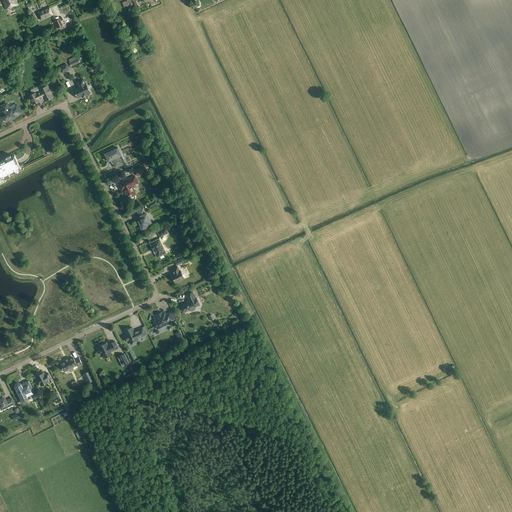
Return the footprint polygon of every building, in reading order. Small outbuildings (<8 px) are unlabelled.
[(129,0),(124,0),(125,1),(122,2),(124,7),(127,6),(128,11),(131,10),(130,9),(134,8),(132,3),(132,4),(131,1),(129,0)] [(49,7),(37,12),(41,20),(53,14),(49,7)] [(62,26),(59,19),(54,21),(57,28),(62,26)] [(76,56),(74,57),(68,60),(71,66),(80,62),(83,60),(82,57),(78,58),(77,59),(76,56)] [(59,68),(61,73),(69,69),(66,64),(59,68)] [(83,98),(89,95),(89,93),(90,92),(86,83),(85,83),(83,78),(76,82),(78,86),(77,87),(77,88),(73,90),(77,98),(82,96),(83,98)] [(31,90),(33,94),(35,93),(36,93),(41,91),(40,89),(43,87),(42,85),(31,90)] [(49,89),(47,86),(43,87),(40,89),(41,91),(36,93),(35,93),(33,94),(29,96),(33,104),(39,101),(39,100),(44,97),(45,100),(53,97),(51,93),(51,92),(50,89),(49,89)] [(14,104),(9,108),(7,103),(0,106),(0,114),(0,115),(0,120),(2,123),(11,119),(12,120),(22,112),(17,105),(15,106),(14,104)] [(106,151),(107,153),(105,154),(108,161),(111,159),(115,167),(124,163),(121,155),(118,147),(115,149),(114,147),(106,151)] [(0,183),(6,180),(5,178),(22,171),(14,155),(0,162),(0,183)] [(134,169),(138,176),(147,172),(146,168),(149,167),(147,164),(144,165),(134,169)] [(135,195),(134,191),(131,186),(138,183),(135,176),(118,184),(120,189),(122,188),(124,191),(124,192),(125,195),(126,195),(128,198),(129,197),(130,199),(131,200),(132,200),(133,200),(134,200),(134,199),(135,198),(135,197),(135,196),(134,195),(135,195)] [(146,203),(149,209),(159,205),(156,198),(146,203)] [(142,231),(148,229),(146,226),(148,225),(147,224),(151,223),(146,213),(145,214),(143,209),(138,211),(140,216),(142,219),(141,219),(141,220),(138,221),(140,225),(139,225),(142,231)] [(157,232),(160,237),(168,233),(165,228),(157,232)] [(159,239),(151,243),(157,257),(165,253),(159,239)] [(175,282),(184,278),(180,271),(179,271),(177,267),(172,269),(174,274),(171,275),(175,282)] [(181,305),(182,307),(183,310),(184,310),(185,312),(190,309),(191,311),(192,311),(195,310),(195,309),(194,307),(199,305),(196,298),(195,298),(192,292),(186,295),(189,302),(187,303),(187,302),(181,305)] [(172,312),(169,313),(165,315),(164,313),(162,314),(161,313),(157,315),(157,316),(154,318),(156,321),(154,322),(157,328),(161,326),(162,328),(163,328),(164,328),(165,327),(164,325),(169,323),(169,322),(175,319),(172,312)] [(127,335),(125,336),(123,337),(125,342),(129,340),(131,344),(138,341),(138,342),(139,342),(137,338),(145,335),(145,336),(146,336),(142,327),(141,327),(142,328),(134,332),(131,326),(132,328),(130,329),(130,328),(123,331),(124,332),(125,331),(127,335)] [(106,343),(103,344),(102,344),(100,345),(100,346),(98,347),(99,348),(97,349),(100,354),(102,353),(104,358),(112,354),(110,351),(112,350),(113,351),(118,348),(115,341),(110,344),(110,345),(108,346),(106,343)] [(129,363),(125,353),(119,356),(124,366),(129,363)] [(73,357),(60,364),(64,372),(68,369),(69,371),(70,372),(73,370),(73,369),(72,367),(77,365),(77,366),(82,364),(79,358),(74,360),(73,357)] [(94,380),(89,370),(83,374),(87,383),(94,380)] [(40,384),(41,386),(48,382),(48,384),(52,382),(50,379),(51,379),(48,373),(44,375),(43,373),(40,374),(40,373),(38,373),(37,374),(37,375),(37,376),(36,376),(37,378),(35,379),(38,385),(40,384)] [(15,387),(17,390),(17,392),(18,394),(19,396),(20,397),(22,400),(25,401),(26,401),(27,398),(27,397),(34,393),(28,381),(21,385),(21,384),(18,383),(16,384),(15,387)] [(60,399),(58,393),(55,394),(56,397),(51,399),(53,402),(55,401),(56,404),(61,401),(60,399)] [(4,397),(3,398),(2,398),(0,394),(0,407),(1,410),(14,403),(12,398),(6,401),(4,397)]
